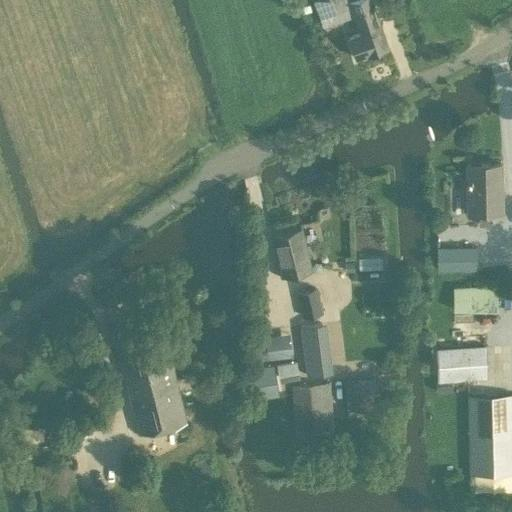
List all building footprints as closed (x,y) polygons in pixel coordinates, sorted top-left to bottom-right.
[(313,0),(319,16),(352,5),(361,31),(349,36),(349,37),(356,56),(368,52),(388,45),(372,0),(313,0)] [(310,2),(302,4),(304,11),(312,9),(310,2)] [(467,163),(468,210),(502,210),(502,162),(467,163)] [(281,274),(312,268),(303,225),(272,231),(281,274)] [(440,267),(475,267),(474,246),(440,246),(440,267)] [(497,306),(496,285),(453,287),(454,307),(497,306)] [(304,315),(322,311),(317,286),(299,290),(304,315)] [(329,373),(321,316),(300,319),(308,376),(329,373)] [(139,429),(186,418),(161,322),(115,333),(139,429)] [(266,335),(268,357),(291,355),(289,332),(266,335)] [(440,380),(486,378),(484,343),(438,346),(440,380)] [(299,372),(296,360),(288,361),(248,368),(251,382),(254,381),(257,397),(282,392),(279,375),(299,372)] [(333,429),(329,381),(292,384),(297,433),(333,429)] [(383,382),(346,385),(348,414),(386,411),(383,382)] [(511,392),(470,393),(472,470),(511,468),(511,392)] [(81,511),(71,457),(35,463),(44,511),(81,511)]
